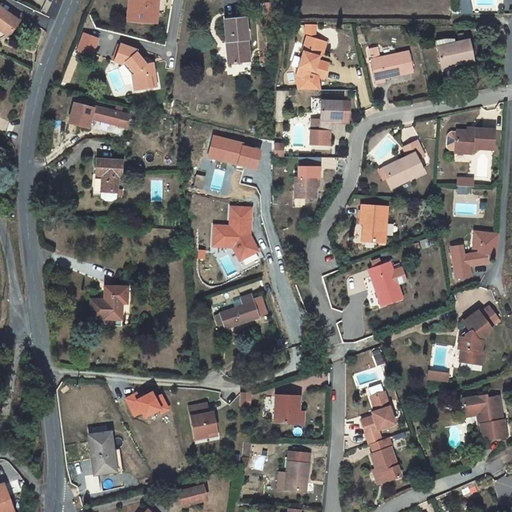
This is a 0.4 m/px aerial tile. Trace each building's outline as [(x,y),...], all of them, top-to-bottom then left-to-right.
[(135,0),(134,21),(156,23),(158,0),(135,0)] [(0,25),(11,33),(19,21),(0,6),(0,25)] [(245,18),(224,21),(227,42),(228,42),(228,47),(227,47),(229,63),(249,61),(249,56),(249,52),(245,18)] [(306,24),(306,33),(308,33),(316,34),(316,24),(306,24)] [(0,37),(11,33),(0,25),(0,37)] [(93,55),(98,36),(80,32),(75,51),(93,55)] [(322,52),(325,42),(315,39),(307,37),(304,50),(305,50),(298,75),(299,89),(321,89),(319,81),(317,81),(318,77),(320,78),(325,79),(330,64),(319,61),(322,52)] [(436,41),(437,47),(456,43),(455,39),(445,39),(436,41)] [(437,47),(441,66),(453,63),(454,65),(474,61),(469,41),(456,43),(437,47)] [(121,44),(114,61),(123,64),(126,62),(135,73),(132,75),(133,83),(140,82),(141,89),(152,87),(150,76),(154,75),(152,64),(146,64),(136,53),(137,51),(121,44)] [(368,50),(376,84),(384,82),(384,79),(412,72),(408,52),(379,58),(377,48),(368,50)] [(126,62),(123,64),(132,75),(135,73),(126,62)] [(349,102),(321,101),(320,120),(320,131),(330,131),(330,120),(341,120),(341,111),(349,111),(349,102)] [(93,108),(73,103),(68,123),(88,128),(90,119),(93,108)] [(126,127),(129,115),(93,106),(93,108),(90,119),(126,127)] [(348,123),(349,111),(341,111),(341,120),(341,123),(348,123)] [(320,131),(320,120),(311,119),(310,130),(320,131)] [(493,150),(494,130),(476,129),(476,131),(468,131),(457,130),(457,132),(455,151),(455,153),(471,154),(475,151),(475,149),(493,150)] [(320,131),(310,130),(310,144),(329,145),(330,131),(320,131)] [(455,151),(457,132),(451,131),(448,133),(447,136),(446,145),(447,149),(450,151),(455,151)] [(208,155),(238,163),(238,165),(256,169),(260,151),(243,147),(244,144),(213,136),(208,155)] [(385,170),(393,187),(424,172),(418,160),(425,156),(417,141),(403,147),(408,156),(400,160),(401,162),(385,170)] [(283,144),(275,144),(274,156),(283,156),(283,144)] [(238,163),(208,155),(208,157),(238,165),(238,163)] [(299,167),(309,167),(309,157),(299,157),(299,167)] [(309,157),(309,167),(319,167),(319,157),(309,157)] [(97,159),(96,175),(103,175),(105,175),(104,178),(102,178),(102,191),(102,197),(106,200),(112,201),(117,198),(118,176),(121,176),(122,161),(97,159)] [(384,168),(385,170),(401,162),(400,160),(384,168)] [(309,167),(299,167),(299,177),(295,177),(295,197),(315,198),(315,186),(315,178),(319,178),(319,167),(309,167)] [(205,177),(196,175),(193,187),(202,189),(205,177)] [(473,179),(458,178),(457,186),(472,187),(473,179)] [(386,207),(361,206),(360,223),(364,223),(366,223),(365,228),(364,228),(363,241),(384,243),(386,207)] [(216,246),(236,246),(243,259),(261,249),(253,233),(248,233),(248,226),(253,226),(253,207),(232,207),(232,226),(216,225),(216,246)] [(466,238),(454,237),(452,269),(467,270),(468,260),(482,261),(483,257),(489,257),(495,258),(497,234),(480,233),(478,250),(478,253),(465,248),(466,238)] [(427,239),(421,241),(423,248),(429,246),(427,239)] [(382,306),(403,299),(390,262),(372,268),(380,290),(377,291),(382,306)] [(369,269),(377,291),(380,290),(372,268),(369,269)] [(370,277),(364,278),(371,308),(376,307),(370,277)] [(127,287),(105,287),(104,319),(121,319),(121,303),(127,303),(127,287)] [(259,316),(258,315),(253,300),(251,295),(241,298),(243,306),(215,316),(220,330),(259,316)] [(258,315),(266,312),(261,297),(253,300),(258,315)] [(489,307),(480,313),(481,315),(490,328),(499,322),(489,307)] [(463,321),(465,324),(472,318),(473,320),(481,315),(480,313),(478,311),(463,321)] [(490,328),(481,315),(473,320),(472,318),(465,324),(470,331),(465,334),(465,338),(460,337),(458,348),(462,348),(460,361),(472,363),(473,359),(481,360),(483,352),(481,352),(483,337),(492,331),(490,328)] [(429,371),(429,375),(434,375),(434,379),(434,380),(447,381),(448,373),(429,371)] [(144,396),(140,399),(138,396),(137,393),(126,399),(135,416),(142,412),(145,417),(160,409),(162,413),(169,409),(161,395),(155,398),(152,392),(144,396)] [(395,424),(384,392),(370,396),(375,411),(372,412),(373,416),(361,420),(369,444),(381,440),(377,430),(395,424)] [(300,396),(276,395),(274,422),(298,423),(299,412),(300,396)] [(478,396),(462,399),(464,413),(481,410),(483,423),(481,423),(481,424),(484,440),(507,436),(504,419),(503,420),(499,396),(487,398),(479,399),(478,396)] [(189,406),(195,437),(207,435),(207,432),(217,430),(213,411),(209,412),(207,403),(189,406)] [(481,410),(464,413),(465,416),(477,414),(479,425),(481,424),(481,423),(483,423),(481,410)] [(110,432),(89,435),(93,460),(94,461),(95,461),(96,461),(97,463),(93,464),(95,475),(123,470),(120,449),(113,450),(110,432)] [(390,447),(387,438),(370,444),(374,453),(371,454),(376,469),(381,483),(400,476),(390,447)] [(310,453),(289,452),(287,473),(286,490),(306,492),(310,453)] [(381,483),(376,469),(373,471),(377,484),(381,483)] [(278,489),(286,490),(287,473),(279,472),(278,489)] [(13,511),(3,485),(0,485),(0,511),(13,511)] [(203,485),(178,491),(182,506),(206,500),(203,485)]
